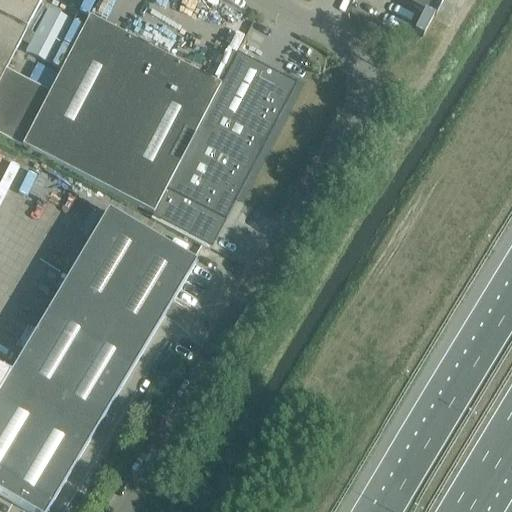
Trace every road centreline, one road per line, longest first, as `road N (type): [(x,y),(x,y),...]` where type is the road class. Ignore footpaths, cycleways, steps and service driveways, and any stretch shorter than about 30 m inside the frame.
road 1 (unclassified): [(125,511),(363,120),(358,48),(256,0)]
road 2 (motorway): [(511,306),(388,511)]
